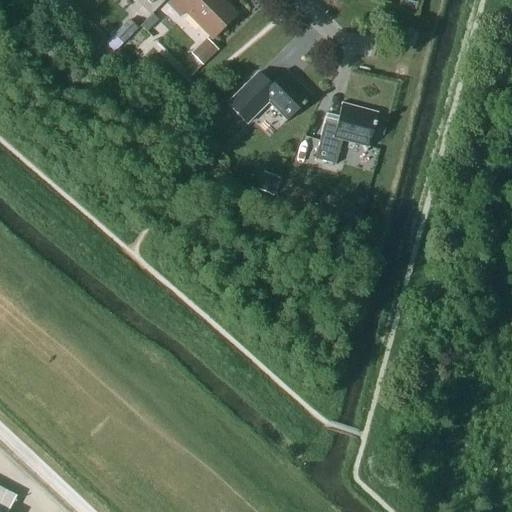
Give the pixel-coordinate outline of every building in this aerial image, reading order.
[(185,12),(212,39),(236,15),(220,0),(171,0),(167,4),(180,17),(185,12)] [(414,11),(417,0),(399,0),(398,6),(414,11)] [(146,25),(159,35),(171,19),(158,9),(146,25)] [(112,54),(123,43),(137,28),(128,19),(103,45),(112,54)] [(203,67),(219,51),(207,39),(191,54),(203,67)] [(223,116),(239,131),(268,102),(287,121),(313,95),(287,69),(271,86),(262,77),(223,116)] [(367,147),(370,137),(377,111),(342,102),(336,125),(325,122),(315,159),(335,165),(342,140),(367,147)] [(312,194),(293,188),(289,201),(308,207),(312,194)] [(0,511),(5,511),(14,495),(0,487),(0,511)]
